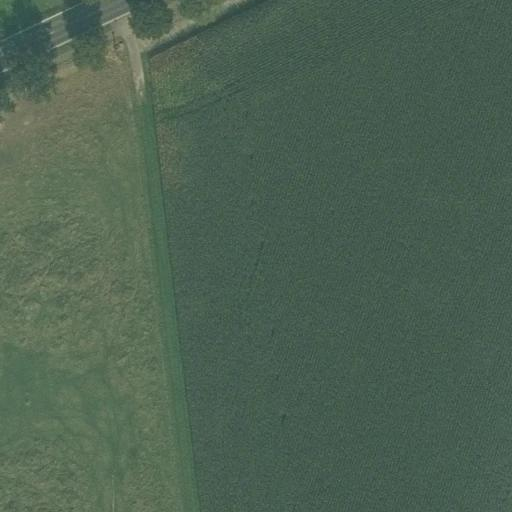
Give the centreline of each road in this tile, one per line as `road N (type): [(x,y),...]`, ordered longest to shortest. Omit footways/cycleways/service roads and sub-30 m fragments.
road 1 (track): [(120,1),(140,56),(196,511)]
road 2 (tertiary): [(120,1),(0,58)]
